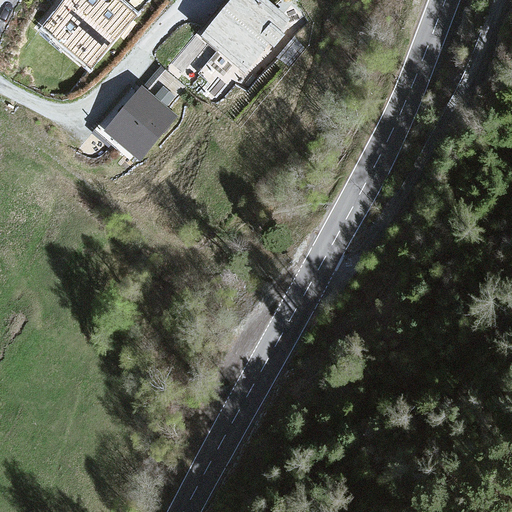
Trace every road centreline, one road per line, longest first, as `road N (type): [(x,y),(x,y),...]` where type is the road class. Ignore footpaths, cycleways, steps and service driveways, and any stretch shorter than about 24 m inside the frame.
road 1 (tertiary): [(445,0),(393,128),(184,511)]
road 2 (track): [(302,296),(351,265),(408,188),(467,86),(500,0)]
